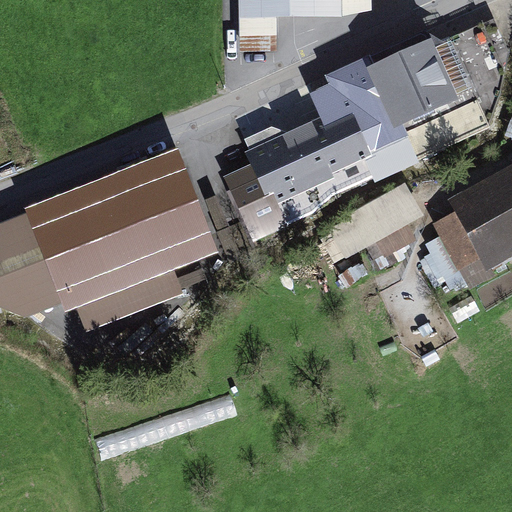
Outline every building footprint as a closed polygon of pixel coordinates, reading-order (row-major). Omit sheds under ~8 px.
[(236,0),(236,60),(284,61),(285,24),(372,25),(372,0),(236,0)] [(437,46),(374,75),(369,63),(324,81),(329,94),(310,102),(339,173),(403,147),(399,136),(480,99),(456,46),(440,54),(437,46)] [(457,111),(459,131),(477,129),(475,109),(457,111)] [(263,130),(243,137),(252,164),(272,157),(263,130)] [(176,162),(23,218),(26,226),(58,313),(63,327),(76,322),(96,377),(181,346),(158,282),(212,262),(176,162)] [(511,175),(450,208),(485,275),(511,261),(511,175)] [(294,176),(232,202),(252,251),(315,225),(294,176)] [(417,241),(409,227),(425,217),(405,186),(329,232),(347,261),(376,244),(386,260),(417,241)] [(58,313),(26,226),(0,235),(0,314),(22,327),(58,313)]
